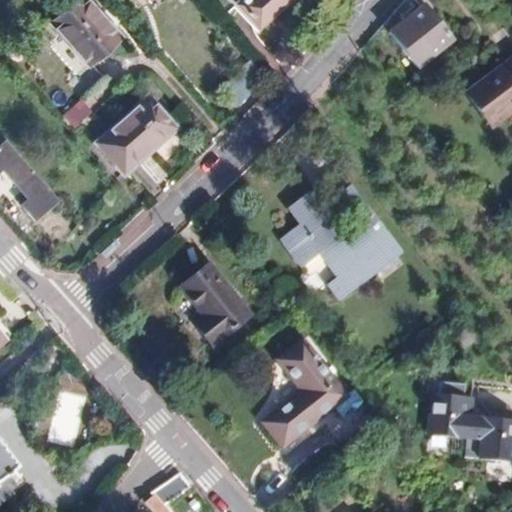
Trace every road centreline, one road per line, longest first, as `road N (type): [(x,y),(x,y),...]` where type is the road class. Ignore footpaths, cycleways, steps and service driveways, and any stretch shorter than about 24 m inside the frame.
road 1 (residential): [(384,0),(305,89),(64,316)]
road 2 (residential): [(179,442),(64,316)]
